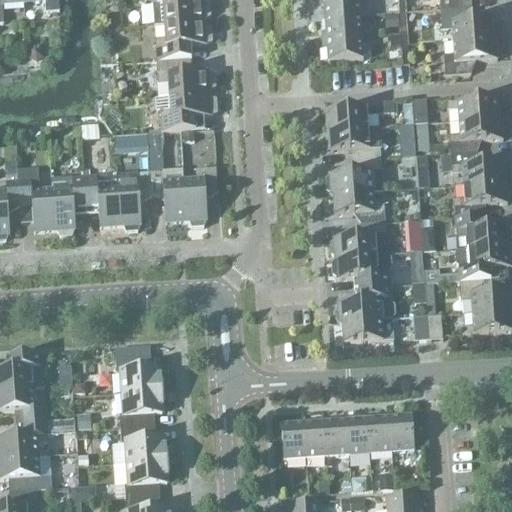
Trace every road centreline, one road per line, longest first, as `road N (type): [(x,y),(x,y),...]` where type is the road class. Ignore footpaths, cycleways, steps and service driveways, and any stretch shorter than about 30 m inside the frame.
road 1 (residential): [(259,256),(261,287),(273,298),(311,296),(319,287),(305,102)]
road 2 (residential): [(0,261),(224,245),(247,257)]
road 3 (residential): [(216,302),(188,290),(0,304)]
road 4 (residential): [(305,102),(511,85)]
road 5 (residential): [(226,387),(432,374)]
road 6 (residential): [(259,256),(251,107)]
road 7 (residential): [(442,511),(432,374)]
road 8 (residential): [(230,511),(226,387)]
